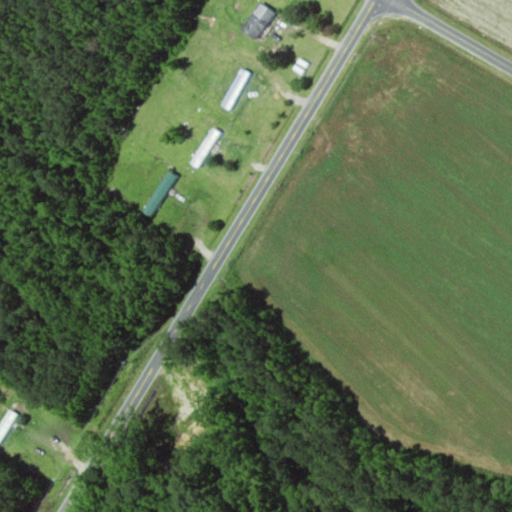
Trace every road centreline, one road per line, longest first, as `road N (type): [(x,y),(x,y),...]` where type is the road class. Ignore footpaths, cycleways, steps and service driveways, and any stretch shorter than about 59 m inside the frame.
road 1 (residential): [(65,511),(375,0)]
road 2 (residential): [(511,72),(387,0)]
